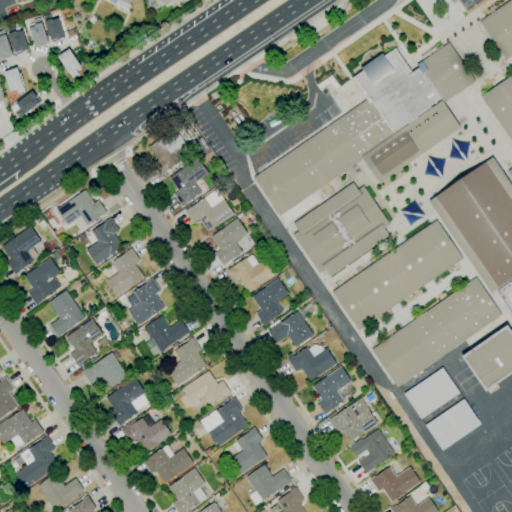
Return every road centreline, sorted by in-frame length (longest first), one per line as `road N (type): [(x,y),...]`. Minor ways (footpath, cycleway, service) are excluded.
road 1 (residential): [(99,144),(352,511)]
road 2 (primary): [(0,210),(308,0)]
road 3 (primary): [(249,0),(14,165)]
road 4 (tertiary): [(0,310),(137,511)]
